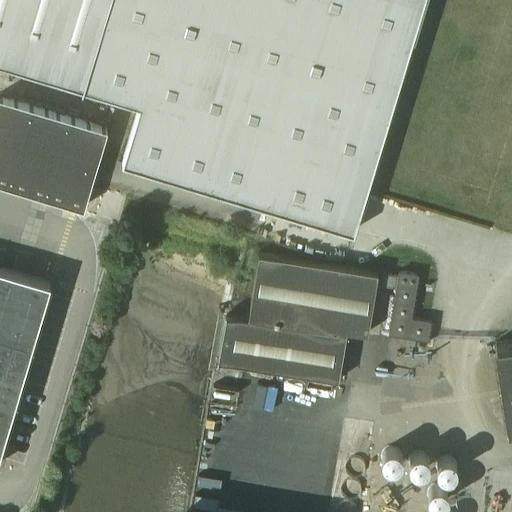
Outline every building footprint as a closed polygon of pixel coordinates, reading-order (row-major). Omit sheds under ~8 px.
[(0,0),(0,61),(82,86),(110,0),(0,0)] [(110,0),(82,86),(139,104),(122,161),(353,231),(423,0),(110,0)] [(0,95),(0,182),(83,207),(107,127),(0,95)] [(377,271),(258,251),(248,316),(225,312),(218,359),(337,378),(346,329),(367,332),(377,271)] [(0,448),(49,281),(0,266),(0,448)] [(381,271),(379,283),(395,286),(397,274),(381,271)] [(417,274),(399,271),(389,332),(427,338),(430,320),(410,317),(417,274)] [(511,340),(495,344),(508,424),(511,422),(511,340)] [(328,500),(327,511),(353,511),(354,501),(328,500)]
